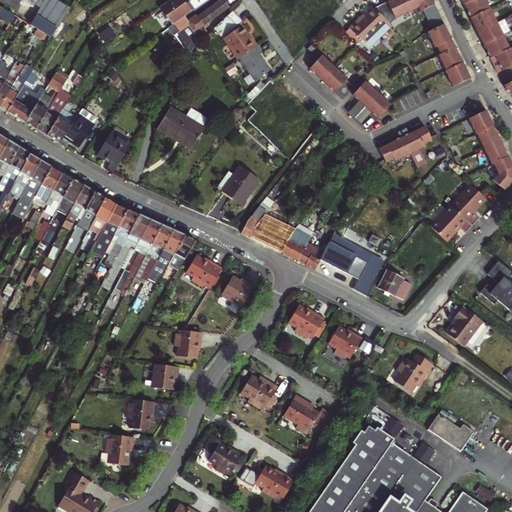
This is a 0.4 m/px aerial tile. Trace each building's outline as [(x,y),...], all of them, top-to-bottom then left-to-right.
[(70,9),(55,0),(34,0),(42,5),(30,24),(37,28),(46,33),(48,35),(51,37),(66,15),(70,9)] [(166,16),(172,24),(183,17),(188,14),(193,10),(188,2),(185,4),(182,0),(168,0),(159,6),(165,17),(166,16)] [(196,33),(179,59),(184,62),(201,36),(206,32),(204,29),(209,25),(207,23),(229,7),(223,0),(220,0),(197,17),(192,21),(190,18),(186,21),(189,26),(193,30),(196,33)] [(273,0),(258,0),(281,33),(291,26),(273,0)] [(326,0),(335,10),(346,0),(326,0)] [(410,10),(404,0),(387,0),(373,7),(388,22),(395,17),(410,10)] [(404,0),(410,10),(417,7),(419,10),(422,9),(434,3),(431,0),(404,0)] [(485,0),(472,0),(463,5),(470,18),(490,8),(485,0)] [(439,15),(434,3),(422,9),(427,20),(439,15)] [(385,20),(372,7),(364,16),(358,22),(356,20),(343,34),(355,45),(360,40),(363,42),(383,21),(385,20)] [(490,8),(470,18),(476,32),(497,22),(490,8)] [(0,16),(10,23),(15,15),(4,9),(0,15),(0,16)] [(242,21),(232,11),(214,28),(219,35),(220,34),(224,38),(242,21)] [(397,24),(411,17),(409,12),(395,20),(397,24)] [(362,14),(356,20),(358,22),(364,16),(362,14)] [(66,15),(51,37),(51,38),(55,41),(68,21),(72,24),(75,20),(66,15)] [(438,56),(455,48),(439,15),(427,20),(422,23),(434,48),(436,46),(440,54),(437,55),(438,56)] [(186,21),(183,17),(172,24),(169,26),(173,33),(183,27),(184,29),(189,26),(186,21)] [(17,29),(21,23),(14,18),(10,25),(17,29)] [(383,21),(363,42),(368,47),(389,26),(383,21)] [(497,22),(476,32),(483,45),(503,35),(497,22)] [(261,43),(255,33),(254,34),(253,33),(252,33),(250,30),(250,29),(246,23),(227,35),(233,44),(234,43),(235,45),(234,45),(237,49),(238,48),(241,53),(241,54),(242,56),(243,55),(261,43)] [(46,33),(37,28),(32,35),(36,38),(34,41),(38,44),(44,35),(46,33)] [(210,34),(205,37),(208,42),(213,39),(210,34)] [(503,35),(483,45),(490,59),(510,49),(503,35)] [(266,49),(261,43),(243,55),(254,72),(258,78),(259,78),(275,67),(264,51),(266,49)] [(511,47),(510,49),(490,59),(497,73),(511,65),(511,47)] [(455,48),(438,56),(445,71),(462,63),(455,48)] [(14,53),(8,50),(1,60),(1,61),(6,64),(14,53)] [(321,81),(334,67),(322,55),(309,69),(321,81)] [(144,66),(139,60),(132,64),(137,71),(144,66)] [(0,88),(10,72),(5,69),(7,65),(6,64),(1,61),(0,62),(0,88)] [(238,71),(232,63),(224,69),(230,77),(238,71)] [(462,63),(445,71),(452,86),(469,78),(462,63)] [(10,72),(0,88),(0,105),(17,78),(24,67),(19,64),(17,68),(15,71),(11,69),(10,72)] [(334,67),(321,81),(334,93),(347,79),(334,67)] [(39,73),(33,69),(31,74),(36,77),(39,73)] [(69,76),(58,70),(56,73),(67,80),(69,76)] [(253,81),(258,78),(254,72),(249,75),(253,81)] [(0,107),(7,111),(30,75),(25,73),(21,80),(17,78),(0,105),(0,107)] [(36,129),(61,89),(67,80),(56,73),(47,86),(55,90),(51,99),(43,93),(25,122),(36,129)] [(25,122),(43,93),(44,90),(40,88),(36,95),(29,91),(36,77),(31,74),(30,75),(7,111),(25,122)] [(79,74),(74,82),(77,84),(83,76),(79,74)] [(115,76),(111,81),(116,85),(120,80),(115,76)] [(244,105),(262,123),(287,97),(268,79),(244,105)] [(365,107),(378,93),(365,81),(352,95),(365,107)] [(511,81),(503,86),(505,89),(511,95),(511,81)] [(47,135),(66,103),(68,101),(71,95),(61,89),(36,129),(47,135)] [(378,93),(365,107),(377,119),(390,105),(378,93)] [(354,119),(364,108),(358,102),(348,113),(354,119)] [(60,142),(76,117),(68,112),(72,106),(69,105),(66,103),(47,135),(59,143),(60,142)] [(76,117),(60,142),(66,146),(70,140),(78,146),(93,125),(92,124),(96,118),(82,108),(76,117)] [(371,114),(364,108),(354,119),(361,124),(371,114)] [(202,128),(207,120),(190,109),(184,118),(170,109),(159,127),(182,140),(180,142),(190,149),(203,129),(202,128)] [(475,132),(491,123),(485,110),(469,118),(475,132)] [(491,123),(475,132),(484,149),(500,142),(491,123)] [(424,126),(401,137),(410,154),(416,168),(425,163),(419,150),(424,147),(423,145),(431,141),(424,126)] [(159,127),(158,129),(180,142),(182,140),(159,127)] [(131,145),(112,133),(98,155),(105,160),(106,158),(111,161),(110,163),(105,170),(113,175),(131,145)] [(0,135),(0,156),(8,141),(0,135)] [(394,162),(410,154),(401,137),(378,148),(385,163),(393,160),(394,162)] [(0,175),(3,177),(19,148),(8,141),(0,156),(0,175)] [(500,142),(484,149),(491,164),(493,163),(493,164),(508,157),(500,142)] [(19,148),(3,177),(0,183),(0,184),(5,187),(0,197),(0,209),(29,154),(19,148)] [(445,156),(441,148),(435,152),(439,159),(445,156)] [(14,198),(19,200),(40,161),(29,154),(0,209),(6,212),(14,198)] [(511,168),(508,157),(493,164),(498,174),(492,180),(504,189),(511,182),(511,168)] [(23,220),(33,202),(51,167),(40,161),(19,200),(12,214),(23,220)] [(44,208),(45,205),(62,174),(51,167),(33,202),(44,208)] [(258,181),(239,167),(233,175),(223,190),(222,191),(241,204),(258,181)] [(233,175),(228,172),(218,186),(223,190),(233,175)] [(62,174),(45,205),(57,211),(59,207),(73,180),(62,174)] [(62,208),(70,212),(83,186),(73,180),(59,207),(62,208)] [(468,184),(449,206),(471,226),(479,217),(473,211),(476,207),(477,208),(485,199),(468,184)] [(75,220),(79,222),(94,193),(83,186),(70,212),(68,216),(62,227),(70,231),(75,220)] [(65,249),(70,252),(81,229),(87,233),(89,230),(105,199),(94,193),(79,222),(65,249)] [(259,222),(271,208),(275,202),(267,196),(262,202),(251,217),(241,234),(250,238),(259,222)] [(116,205),(105,199),(89,230),(96,234),(93,240),(96,242),(116,205)] [(90,254),(101,260),(105,253),(127,210),(116,205),(96,242),(90,254)] [(471,226),(449,206),(430,228),(447,242),(456,232),(455,231),(458,227),(465,233),(471,226)] [(287,241),(298,225),(301,221),(293,219),(291,218),(289,224),(288,226),(280,222),(281,220),(279,219),(281,214),(271,208),(259,222),(250,238),(281,254),(287,241)] [(304,218),(303,218),(308,221),(315,211),(310,208),(304,218)] [(139,215),(127,210),(105,253),(108,255),(101,269),(109,273),(139,215)] [(58,235),(62,227),(68,216),(61,212),(51,231),(58,235)] [(32,230),(39,217),(34,214),(27,227),(32,230)] [(109,273),(101,287),(107,290),(119,267),(124,269),(135,249),(150,221),(139,215),(109,273)] [(128,273),(124,271),(114,289),(125,295),(135,275),(161,226),(150,221),(135,249),(140,251),(128,273)] [(296,261),(308,243),(314,233),(298,225),(287,241),(281,254),(296,261)] [(172,231),(161,226),(135,275),(146,281),(148,278),(172,231)] [(35,239),(40,242),(46,231),(41,228),(35,239)] [(168,266),(184,236),(172,231),(148,278),(158,284),(168,266)] [(370,259),(372,255),(333,234),(324,252),(320,260),(358,280),(353,290),(365,296),(375,277),(369,274),(363,271),(364,270),(370,273),(375,262),(374,262),(370,259)] [(178,271),(196,241),(184,236),(168,266),(178,271)] [(320,260),(324,252),(308,243),(296,261),(315,270),(320,260)] [(47,258),(53,261),(58,249),(53,246),(47,258)] [(205,285),(210,288),(222,269),(209,261),(208,263),(203,260),(196,256),(186,273),(193,278),(191,281),(202,288),(205,285)] [(485,286),(478,294),(492,306),(495,302),(511,316),(511,287),(506,282),(511,274),(511,273),(498,262),(486,276),(494,283),(489,289),(485,286)] [(39,273),(46,277),(50,271),(43,267),(39,273)] [(404,279),(386,270),(377,288),(385,292),(389,294),(402,300),(410,285),(403,281),(404,279)] [(221,295),(241,307),(254,286),(241,278),(240,280),(232,276),(221,295)] [(15,290),(7,286),(3,294),(11,298),(15,290)] [(306,310),(298,306),(288,323),(296,328),(294,332),(307,339),(309,336),(312,338),(314,335),(322,322),(324,319),(311,311),(310,313),(306,310)] [(445,334),(463,347),(482,322),(462,307),(453,318),(456,320),(445,334)] [(20,310),(14,322),(19,325),(25,313),(20,310)] [(326,324),(322,322),(314,335),(319,337),(326,324)] [(116,335),(120,329),(114,326),(111,333),(116,335)] [(346,332),(338,327),(328,344),(336,349),(334,353),(345,359),(347,356),(350,358),(361,338),(352,333),(351,335),(346,332)] [(201,343),(202,333),(184,331),(180,330),(179,335),(177,334),(175,334),(174,346),(178,347),(176,356),(197,359),(197,351),(198,343),(201,343)] [(13,342),(17,336),(7,331),(4,337),(13,342)] [(44,347),(53,352),(56,346),(47,341),(44,347)] [(357,350),(365,355),(370,346),(362,341),(357,350)] [(67,352),(72,354),(76,347),(71,344),(67,352)] [(383,349),(376,345),(373,349),(381,354),(383,349)] [(117,357),(124,361),(127,354),(121,350),(117,357)] [(416,385),(420,380),(422,381),(433,365),(417,354),(412,362),(407,358),(404,362),(403,361),(396,371),(399,373),(393,381),(411,393),(416,385)] [(178,367),(154,364),(151,388),(173,390),(174,382),(176,382),(178,367)] [(372,371),(363,366),(360,370),(369,376),(372,371)] [(263,403),(267,405),(270,399),(274,401),(279,393),(276,390),(278,387),(266,380),(264,384),(258,380),(251,376),(241,393),(249,399),(247,402),(259,409),(261,407),(263,403)] [(26,403),(30,396),(23,392),(19,399),(26,403)] [(319,414),(312,410),(305,406),(307,402),(295,396),(283,417),(297,425),(295,429),(307,435),(313,425),(323,431),(333,415),(322,408),(319,414)] [(153,417),(155,402),(133,400),(132,404),(130,403),(128,403),(126,418),(130,418),(129,428),(149,430),(150,422),(151,417),(153,417)] [(460,429),(438,414),(427,430),(461,452),(474,432),(462,425),(460,429)] [(486,511),(489,509),(462,490),(446,511),(440,511),(425,502),(443,477),(392,442),(394,439),(377,427),(375,431),(368,426),(364,432),(361,430),(352,443),(355,445),(308,511),(486,511)] [(132,453),(134,437),(112,435),(111,439),(109,439),(107,439),(105,453),(109,454),(108,463),(128,466),(129,457),(130,452),(132,453)] [(226,449),(219,444),(221,441),(211,435),(203,448),(212,454),(208,461),(216,466),(214,470),(225,476),(227,473),(230,475),(233,470),(237,464),(242,455),(233,450),(232,452),(226,449)] [(425,464),(434,451),(421,443),(412,456),(425,464)] [(276,496),(282,500),(294,481),(280,472),(279,474),(274,472),(265,466),(263,470),(259,467),(253,477),(257,480),(255,483),(263,488),(261,492),(274,500),(275,498),(276,496)] [(93,511),(99,502),(91,497),(90,500),(81,494),(88,481),(75,473),(70,482),(68,481),(66,485),(68,486),(64,493),(65,494),(58,505),(68,511),(93,511)] [(490,502),(494,494),(480,486),(475,494),(490,502)]
